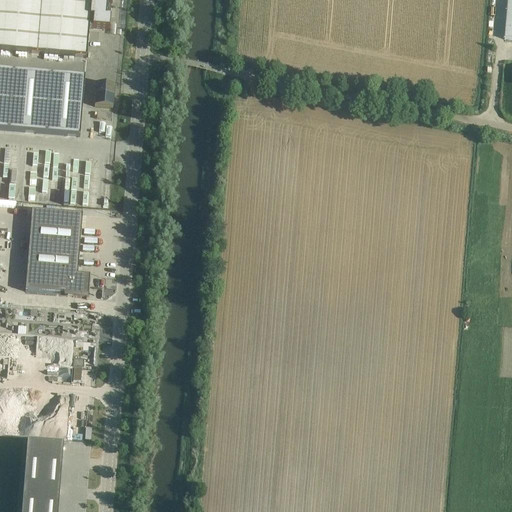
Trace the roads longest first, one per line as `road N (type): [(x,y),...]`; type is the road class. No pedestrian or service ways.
road 1 (unclassified): [(104,511),(147,0)]
road 2 (unclassified): [(511,127),(240,75)]
